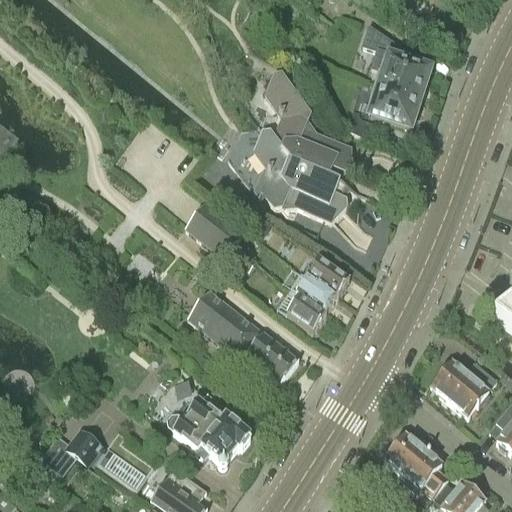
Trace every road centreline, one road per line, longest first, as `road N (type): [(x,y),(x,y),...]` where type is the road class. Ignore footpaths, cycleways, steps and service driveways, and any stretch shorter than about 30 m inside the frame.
road 1 (tertiary): [(367,376),(408,297),(511,43)]
road 2 (residential): [(511,494),(367,376)]
road 3 (tertiary): [(282,511),(367,376)]
